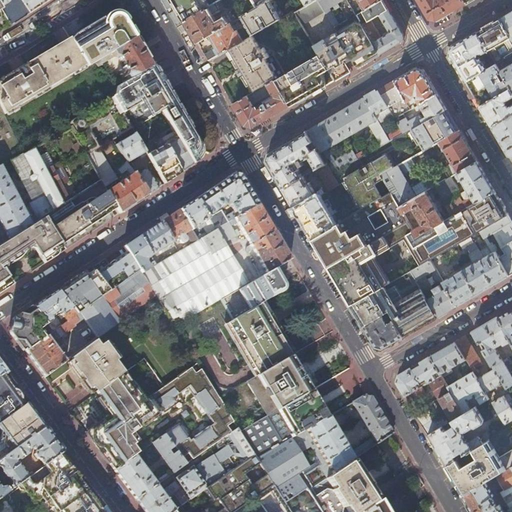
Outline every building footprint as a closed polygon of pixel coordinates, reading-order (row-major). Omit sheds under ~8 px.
[(0,0),(0,7),(10,25),(49,0),(0,0)] [(172,0),(185,21),(211,5),(208,0),(172,0)] [(220,0),(211,5),(185,21),(192,33),(198,43),(210,36),(231,24),(227,19),(217,25),(211,14),(231,2),(229,0),(220,0)] [(254,35),(255,34),(265,28),(261,20),(265,17),(270,25),(282,18),(272,3),(275,1),(273,0),(271,0),(259,7),(243,17),(254,35)] [(318,0),(316,0),(307,6),(296,13),(303,25),(326,12),(325,10),(318,0)] [(318,0),(325,10),(326,12),(330,18),(339,33),(352,56),(354,60),(358,67),(369,61),(381,54),(358,15),(352,5),(349,0),(318,0)] [(381,0),(366,10),(358,15),(381,54),(402,42),(404,35),(383,0),(381,0)] [(360,0),(366,10),(381,0),(360,0)] [(467,4),(464,0),(418,0),(430,20),(437,21),(450,14),(467,4)] [(0,31),(10,25),(0,7),(0,31)] [(511,12),(500,19),(511,38),(511,12)] [(71,41),(86,65),(87,67),(95,62),(99,60),(136,38),(125,22),(124,22),(112,18),(111,17),(71,41)] [(506,49),(511,45),(511,38),(500,19),(490,25),(477,33),(492,58),(496,65),(510,56),(506,49)] [(210,61),(231,48),(244,41),(238,30),(235,32),(231,24),(210,36),(217,48),(206,55),(210,61)] [(316,47),(320,54),(336,80),(344,75),(350,72),(346,64),(344,61),(352,56),(339,33),(316,47)] [(492,58),(477,33),(452,47),(450,52),(449,55),(458,70),(465,82),(487,70),(484,64),(486,63),(483,57),(481,58),(478,57),(478,55),(481,56),(486,53),(489,60),(492,58)] [(276,80),(281,77),(269,58),(272,57),(266,47),(263,48),(255,34),(254,35),(244,41),(231,48),(256,92),(276,80)] [(136,38),(99,60),(101,62),(104,61),(104,62),(113,57),(118,58),(120,62),(119,63),(122,68),(123,67),(126,71),(124,76),(127,80),(152,66),(152,64),(143,49),(136,38)] [(0,106),(3,113),(86,65),(71,41),(0,84),(0,106)] [(324,87),(336,80),(320,54),(306,62),(311,71),(314,70),(324,87)] [(354,60),(352,56),(344,61),(346,64),(354,60)] [(291,106),(324,87),(314,70),(311,71),(306,62),(281,77),(276,80),(291,106)] [(511,64),(500,72),(505,80),(510,88),(511,92),(511,64)] [(67,122),(70,127),(86,155),(94,150),(100,146),(91,130),(106,121),(116,137),(131,128),(123,114),(138,105),(147,119),(148,118),(160,111),(174,103),(152,65),(152,66),(127,80),(116,86),(114,94),(67,122)] [(487,70),(465,82),(473,95),(487,86),(489,89),(475,98),(480,107),(510,88),(505,80),(502,81),(497,73),(500,72),(496,65),(487,70)] [(405,74),(394,80),(411,109),(414,107),(413,105),(416,103),(413,99),(414,96),(418,97),(417,100),(419,104),(437,93),(424,70),(416,67),(405,74)] [(235,104),(247,126),(254,128),(267,120),(291,106),(276,80),(256,92),(235,104)] [(386,85),(377,90),(387,108),(394,119),(399,116),(411,109),(394,80),(386,85)] [(480,107),(487,119),(492,127),(511,115),(511,92),(510,88),(480,107)] [(371,94),(365,97),(375,115),(387,108),(377,90),(371,94)] [(394,119),(403,134),(446,109),(443,103),(437,93),(419,104),(414,107),(417,112),(422,109),(426,116),(422,118),(419,115),(415,118),(414,117),(407,120),(406,118),(402,120),(399,116),(394,119)] [(337,114),(307,131),(323,159),(326,157),(323,151),(377,119),(375,115),(365,97),(337,114)] [(197,143),(174,103),(160,111),(171,128),(192,164),(196,162),(195,160),(200,157),(201,155),(201,153),(197,143)] [(403,134),(392,140),(395,147),(398,148),(401,146),(404,147),(418,139),(425,151),(440,142),(459,131),(452,118),(446,109),(403,134)] [(511,156),(511,115),(492,127),(502,145),(509,156),(511,156)] [(0,222),(9,239),(44,217),(101,180),(86,155),(70,127),(0,165),(0,222)] [(187,168),(192,164),(171,128),(164,133),(165,135),(160,138),(161,139),(181,172),(187,168)] [(323,159),(307,131),(286,143),(268,154),(266,161),(283,189),(303,177),(296,166),(309,159),(315,170),(316,169),(326,164),(323,159)] [(466,141),(459,131),(440,142),(458,173),(477,161),(466,141)] [(145,151),(134,133),(116,144),(127,162),(145,151)] [(170,179),(181,172),(161,139),(154,143),(157,148),(151,152),(150,151),(146,153),(164,183),(170,179)] [(110,145),(100,151),(108,164),(116,158),(120,165),(121,164),(110,145)] [(94,150),(86,155),(101,180),(101,181),(111,176),(106,168),(103,165),(98,154),(97,155),(94,150)] [(352,150),(327,165),(332,175),(355,162),(364,157),(361,152),(355,156),(352,150)] [(360,171),(355,162),(332,175),(338,185),(345,181),(362,210),(390,193),(388,189),(380,176),(394,168),(386,155),(373,163),(373,162),(363,168),(364,169),(360,171)] [(487,178),(477,161),(458,173),(432,188),(433,191),(437,190),(442,199),(458,189),(455,184),(462,180),(464,184),(462,185),(463,188),(466,187),(468,190),(461,194),(465,200),(462,201),(459,195),(453,198),(458,207),(454,209),(448,201),(443,204),(451,217),(465,209),(495,192),(487,178)] [(327,165),(326,164),(316,169),(328,191),(338,185),(332,175),(327,165)] [(401,164),(394,168),(380,176),(388,189),(391,187),(395,193),(391,195),(399,208),(420,195),(414,186),(410,187),(404,176),(407,174),(401,164)] [(130,175),(107,191),(117,208),(120,213),(148,194),(133,171),(130,167),(127,169),(130,175)] [(139,168),(133,171),(148,194),(155,189),(161,185),(156,177),(153,179),(146,168),(140,171),(139,168)] [(234,175),(197,199),(207,216),(226,205),(226,203),(229,201),(233,209),(230,210),(232,213),(234,211),(238,217),(259,205),(251,191),(242,176),(234,175)] [(303,177),(283,189),(290,202),(295,211),(318,197),(309,182),(307,183),(304,177),(303,177)] [(107,191),(51,228),(62,244),(117,208),(107,191)] [(426,191),(420,195),(399,208),(403,214),(412,209),(421,225),(412,230),(417,238),(444,222),(426,191)] [(391,195),(390,193),(362,210),(344,221),(338,224),(312,240),(318,249),(354,229),(362,243),(358,246),(360,249),(384,235),(398,227),(407,222),(403,214),(399,208),(391,195)] [(318,197),(295,211),(305,227),(312,240),(338,224),(337,221),(333,224),(325,210),(331,206),(327,200),(321,203),(318,197)] [(190,204),(180,210),(192,231),(198,227),(200,229),(206,225),(204,222),(209,219),(207,216),(197,199),(190,204)] [(451,217),(444,222),(417,238),(412,230),(407,222),(398,227),(400,231),(421,266),(430,260),(480,232),(509,215),(502,204),(472,222),(465,209),(451,217)] [(155,297),(174,327),(221,300),(260,277),(245,252),(247,248),(275,232),(273,229),(259,205),(238,217),(232,221),(223,226),(198,240),(193,243),(156,265),(141,273),(155,297)] [(170,216),(161,222),(173,242),(176,240),(178,242),(179,241),(181,244),(183,244),(187,242),(186,239),(184,235),(186,233),(193,243),(198,240),(192,231),(180,210),(170,216)] [(218,219),(223,226),(232,221),(228,214),(218,219)] [(511,220),(509,215),(480,232),(489,247),(491,251),(492,253),(495,252),(497,256),(500,254),(497,249),(496,249),(494,245),(492,246),(487,238),(493,234),(506,254),(499,258),(509,276),(511,274),(511,220)] [(51,228),(44,217),(9,239),(0,244),(0,292),(13,284),(4,269),(6,268),(7,264),(30,249),(35,250),(44,264),(54,257),(52,253),(57,250),(63,246),(62,244),(51,228)] [(151,229),(139,237),(151,256),(158,251),(159,254),(163,252),(161,249),(173,242),(161,222),(151,229)] [(400,231),(398,227),(384,235),(386,239),(400,231)] [(284,248),(275,232),(247,248),(245,252),(260,277),(275,268),(291,259),(284,248)] [(377,291),(385,287),(369,260),(390,247),(386,239),(384,235),(360,249),(357,251),(329,267),(341,288),(351,306),(377,291)] [(138,270),(141,273),(156,265),(154,261),(147,265),(145,261),(146,259),(151,257),(151,256),(139,237),(133,240),(124,247),(128,254),(138,270)] [(323,257),(329,267),(357,251),(351,241),(323,257)] [(444,282),(458,306),(484,290),(509,276),(499,258),(497,256),(495,252),(492,253),(493,253),(484,258),(483,257),(482,256),(480,252),(475,243),(467,248),(470,253),(469,254),(469,256),(472,261),(474,264),(443,282),(444,282)] [(483,257),(484,258),(493,253),(492,253),(491,251),(489,247),(480,252),(482,256),(483,257)] [(109,292),(138,270),(128,254),(109,266),(105,260),(92,268),(109,292)] [(443,282),(430,260),(421,266),(411,272),(424,294),(430,290),(431,288),(426,279),(422,282),(420,279),(433,272),(432,275),(437,283),(440,285),(432,290),(436,295),(427,300),(438,318),(447,312),(458,306),(444,282),(443,282)] [(78,277),(58,291),(76,316),(109,292),(92,268),(78,277)] [(260,277),(221,300),(233,320),(261,303),(264,302),(278,293),(279,294),(281,293),(282,292),(284,290),(285,288),(285,286),(285,284),(275,268),(260,277)] [(85,348),(96,340),(120,322),(155,297),(141,273),(138,270),(109,292),(76,316),(66,323),(61,327),(53,333),(52,334),(56,339),(59,339),(75,327),(75,326),(79,322),(83,319),(93,333),(80,341),(85,348)] [(424,294),(411,272),(385,287),(377,291),(389,312),(393,318),(404,337),(438,318),(427,300),(424,294)] [(48,327),(52,332),(53,333),(61,327),(55,319),(52,321),(51,319),(57,314),(60,314),(66,323),(76,316),(58,291),(46,299),(33,307),(48,327)] [(389,312),(377,291),(351,306),(359,319),(364,327),(383,316),(389,312)] [(289,351),(291,355),(294,353),(264,302),(261,303),(289,351)] [(228,322),(258,375),(291,355),(289,351),(261,303),(233,320),(228,322)] [(26,333),(30,338),(41,330),(39,328),(43,325),(46,329),(48,327),(33,307),(22,315),(10,323),(9,330),(16,340),(26,333)] [(511,308),(498,316),(511,341),(511,308)] [(383,316),(364,327),(375,347),(384,349),(404,337),(393,318),(390,319),(392,322),(388,324),(383,316)] [(503,383),(506,389),(511,385),(511,375),(505,363),(508,361),(507,358),(503,361),(496,348),(503,344),(505,346),(511,341),(498,316),(486,323),(473,331),(480,344),(481,343),(484,345),(487,349),(484,350),(495,369),(503,383)] [(38,369),(44,378),(66,361),(47,336),(35,345),(25,352),(38,369)] [(455,342),(466,360),(473,372),(476,376),(479,374),(476,370),(479,368),(477,365),(481,362),(465,336),(455,342)] [(20,345),(25,352),(35,345),(30,338),(20,345)] [(96,393),(124,373),(115,362),(117,361),(103,342),(100,345),(96,340),(85,348),(70,358),(74,364),(72,366),(88,387),(90,386),(96,393)] [(442,375),(443,378),(453,372),(451,369),(466,360),(455,342),(443,349),(430,356),(439,371),(442,375)] [(246,382),(267,416),(278,410),(312,390),(303,376),(300,370),(300,369),(292,356),(291,355),(258,375),(246,382)] [(428,383),(429,383),(436,379),(433,375),(439,371),(430,356),(415,365),(398,375),(396,382),(405,397),(410,394),(413,392),(422,387),(420,385),(419,386),(418,387),(417,384),(426,379),(428,383)] [(101,453),(114,471),(135,455),(138,453),(132,446),(138,442),(132,434),(175,403),(172,399),(189,387),(196,396),(194,397),(213,424),(190,441),(178,425),(165,435),(174,448),(177,452),(182,458),(188,454),(192,460),(215,444),(232,432),(228,426),(234,422),(232,419),(219,399),(220,399),(219,398),(201,369),(195,372),(192,367),(178,377),(173,380),(164,387),(143,402),(90,440),(101,453)] [(478,379),(489,399),(492,397),(489,392),(503,383),(495,369),(478,379)] [(451,392),(464,414),(472,409),(466,399),(468,398),(468,399),(469,399),(470,399),(472,398),(472,397),(473,395),(475,393),(481,404),(489,399),(478,379),(476,376),(473,372),(448,387),(451,392)] [(0,422),(26,403),(15,388),(4,373),(0,376),(0,422)] [(87,435),(90,440),(143,402),(132,386),(133,385),(125,373),(124,373),(96,393),(111,414),(98,423),(100,426),(87,435)] [(429,383),(439,399),(451,392),(448,387),(443,378),(442,375),(436,379),(429,383)] [(426,394),(422,387),(413,392),(417,399),(426,394)] [(290,435),(291,438),(328,416),(313,389),(312,390),(278,410),(292,434),(290,435)] [(506,389),(493,397),(495,401),(492,403),(505,425),(511,420),(511,402),(511,401),(508,402),(504,396),(509,393),(506,389)] [(439,399),(452,421),(464,414),(451,392),(439,399)] [(405,397),(412,408),(413,408),(412,405),(416,403),(410,394),(405,397)] [(365,395),(328,416),(291,438),(282,443),(257,458),(273,484),(285,503),(306,489),(308,491),(355,459),(393,433),(389,427),(376,405),(371,397),(365,395)] [(420,403),(423,409),(431,404),(428,399),(420,403)] [(0,460),(44,427),(35,415),(26,403),(0,422),(0,427),(4,433),(2,442),(0,443),(0,460)] [(464,414),(452,421),(455,426),(447,430),(444,430),(442,427),(428,435),(439,453),(446,465),(489,440),(494,437),(490,432),(480,438),(478,437),(470,442),(470,443),(467,442),(467,441),(462,434),(473,427),(475,428),(483,423),(484,420),(476,407),(472,409),(464,414)] [(442,427),(449,423),(447,421),(445,422),(442,418),(435,422),(429,411),(417,417),(428,435),(442,427)] [(255,455),(257,458),(282,443),(266,416),(240,432),(255,455)] [(63,452),(62,451),(54,440),(44,427),(0,460),(0,466),(1,467),(3,470),(2,471),(7,478),(9,477),(12,482),(11,484),(13,488),(16,486),(29,477),(18,462),(28,454),(28,450),(33,447),(36,451),(34,454),(38,459),(40,459),(45,465),(63,452)] [(241,464),(255,455),(240,432),(238,428),(232,432),(215,444),(220,451),(214,455),(213,454),(196,467),(210,486),(236,468),(229,458),(234,454),(241,464)] [(174,473),(186,464),(182,458),(177,452),(173,455),(170,451),(174,448),(165,435),(164,434),(152,443),(174,473)] [(489,440),(446,465),(454,479),(464,496),(486,482),(497,476),(511,467),(511,450),(500,458),(489,440)] [(57,511),(90,488),(91,489),(93,488),(78,468),(64,450),(62,451),(63,452),(45,465),(29,477),(16,486),(20,491),(25,493),(32,501),(37,502),(45,496),(57,511)] [(125,486),(136,500),(157,485),(135,455),(114,471),(125,486)] [(222,511),(234,511),(255,498),(273,484),(257,458),(255,455),(241,464),(236,468),(210,486),(207,488),(206,489),(222,511)] [(355,459),(308,491),(320,511),(361,511),(380,499),(370,483),(364,474),(355,459)] [(190,500),(206,489),(207,488),(192,467),(175,478),(190,500)] [(511,511),(511,467),(497,476),(506,491),(503,490),(499,493),(510,511),(511,511)] [(368,472),(364,474),(370,483),(374,481),(368,472)] [(438,511),(430,498),(417,475),(399,486),(414,511),(438,511)] [(172,511),(173,511),(188,501),(175,482),(164,490),(168,497),(166,498),(157,485),(136,500),(144,511),(172,511)] [(486,482),(464,496),(473,511),(504,511),(502,508),(499,509),(492,497),(495,496),(486,482)] [(273,484),(255,498),(264,511),(290,511),(285,503),(273,484)] [(0,498),(6,494),(10,491),(7,487),(0,487),(0,486),(0,498)] [(107,511),(100,502),(91,489),(90,488),(57,511),(107,511)] [(10,496),(16,502),(23,496),(18,489),(10,496)] [(0,511),(15,511),(9,504),(10,499),(6,494),(0,498),(0,511)] [(386,511),(380,499),(361,511),(386,511)]
